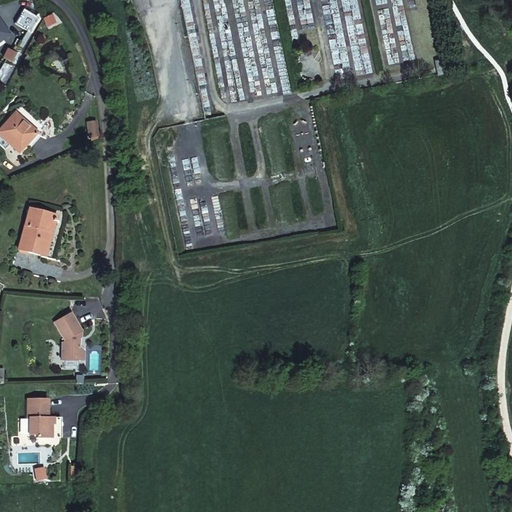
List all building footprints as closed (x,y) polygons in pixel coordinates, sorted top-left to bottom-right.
[(0,40),(9,34),(0,22),(0,40)] [(16,54),(8,50),(4,58),(12,62),(16,54)] [(442,58),(433,60),(436,75),(445,73),(442,58)] [(14,113),(11,115),(23,125),(25,122),(14,113)] [(0,128),(0,135),(18,151),(35,132),(25,122),(23,125),(11,115),(0,128)] [(95,124),(86,125),(86,138),(95,138),(95,124)] [(43,230),(50,232),(54,219),(38,215),(39,211),(28,208),(17,249),(41,255),(46,236),(42,234),(43,230)] [(44,256),(50,232),(43,230),(42,234),(46,236),(41,255),(44,256)] [(69,312),(53,321),(60,334),(63,340),(60,342),(61,360),(80,360),(79,346),(76,343),(76,339),(79,337),(77,333),(80,331),(69,312)] [(48,417),(48,398),(27,398),(27,417),(29,417),(29,434),(37,434),(37,437),(51,437),(51,417),(48,417)]
